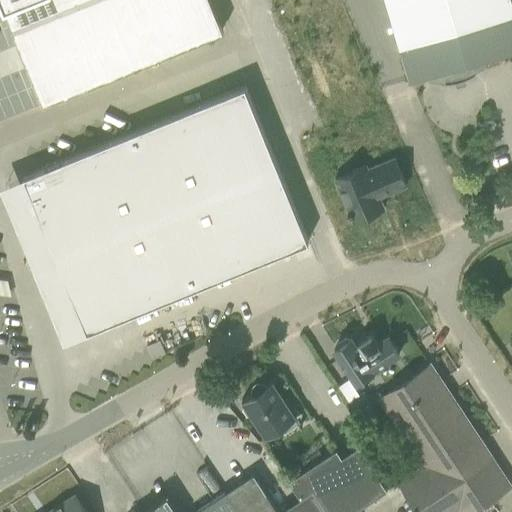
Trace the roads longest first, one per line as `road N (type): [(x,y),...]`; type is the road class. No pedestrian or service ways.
road 1 (unclassified): [(14,458),(361,278),(389,273),(434,281)]
road 2 (unknown): [(0,202),(73,434)]
road 3 (unclassified): [(511,410),(434,281)]
